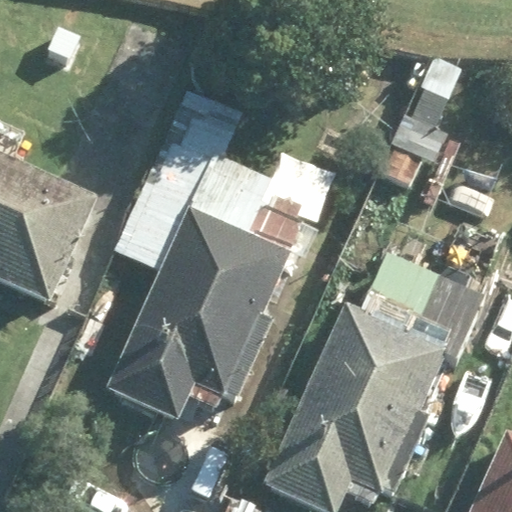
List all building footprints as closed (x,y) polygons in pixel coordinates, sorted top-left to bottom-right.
[(187,55),(136,33),(94,129),(146,151),(187,55)] [(452,139),(397,118),(383,155),(437,177),(452,139)] [(14,168),(27,139),(0,127),(0,289),(52,313),(100,207),(14,168)] [(228,409),(239,414),(276,328),(264,323),(305,228),(316,232),(336,186),(282,163),(271,188),(209,162),(107,401),(178,431),(188,408),(222,422),(228,409)] [(494,181),(441,170),(431,218),(484,229),(494,181)] [(340,511),(345,503),(365,511),(377,511),(383,499),(394,504),(428,427),(417,422),(444,361),(464,316),(383,281),(363,325),(341,315),(263,491),(310,511),(340,511)] [(511,366),(511,356),(469,337),(438,409),(484,430),(511,366)] [(511,511),(511,441),(503,438),(470,511),(511,511)] [(260,511),(222,497),(216,511),(260,511)]
